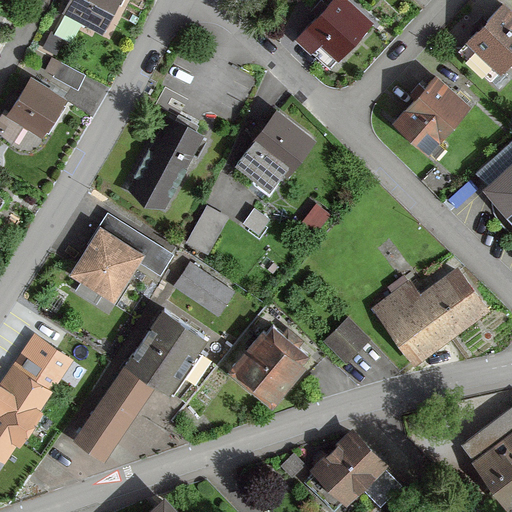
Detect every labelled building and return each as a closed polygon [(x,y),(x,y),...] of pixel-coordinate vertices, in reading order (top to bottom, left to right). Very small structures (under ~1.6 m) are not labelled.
[(101,30),(116,0),(68,0),(63,10),(101,30)] [(367,23),(342,0),(330,0),(326,5),(320,0),(311,10),(316,15),(296,38),(327,67),(367,23)] [(511,56),(511,15),(501,5),(457,51),(488,80),(498,69),(499,70),(511,56)] [(51,78),(73,89),(81,74),(59,63),(51,78)] [(465,106),(433,77),(423,89),(417,84),(408,94),(414,99),(394,122),(426,151),(465,106)] [(39,133),(61,99),(42,87),(29,79),(7,113),(39,133)] [(250,183),(264,194),(307,139),(275,114),(265,127),(259,122),(248,135),(254,140),(236,163),(255,178),(250,183)] [(170,197),(200,137),(183,128),(165,118),(132,177),(133,177),(127,188),(163,207),(169,196),(170,197)] [(475,173),(492,192),(511,215),(511,138),(474,172),(475,173)] [(228,213),(207,203),(188,241),(209,251),(228,213)] [(74,272),(110,295),(136,254),(100,231),(96,236),(74,272)] [(140,263),(158,273),(170,254),(153,243),(140,263)] [(228,293),(189,266),(176,285),(216,311),(228,293)] [(482,307),(456,271),(418,299),(401,276),(386,287),(393,296),(376,309),(412,359),(482,307)] [(172,394),(185,375),(179,371),(202,336),(162,309),(111,384),(113,385),(77,437),(101,453),(151,380),(172,394)] [(323,340),(344,362),(367,340),(346,318),(323,340)] [(270,403),(302,364),(299,362),(306,354),(271,325),(264,333),(262,331),(230,369),(270,403)] [(69,358),(34,335),(0,385),(0,456),(2,458),(14,440),(16,442),(37,410),(35,409),(69,358)] [(511,499),(511,405),(463,443),(508,503),(511,499)] [(345,499),(378,466),(381,463),(350,433),(314,469),(315,470),(305,480),(333,509),(344,498),(345,499)] [(280,465),(289,475),(301,463),(292,454),(280,465)] [(171,511),(162,502),(151,511),(171,511)]
